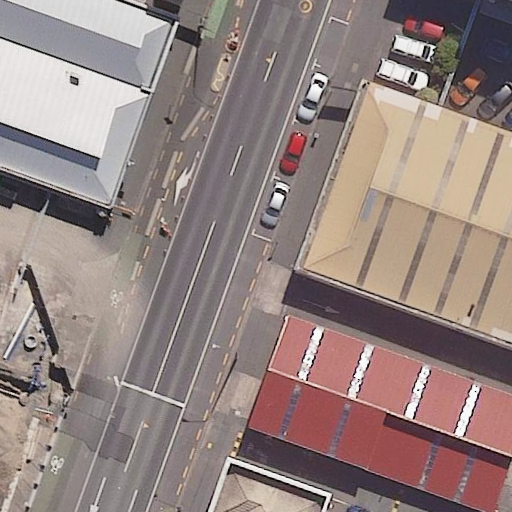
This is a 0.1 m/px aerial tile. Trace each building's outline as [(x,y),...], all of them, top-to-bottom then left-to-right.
[(0,0),(0,13),(153,69),(175,7),(156,0),(0,0)] [(511,0),(484,0),(511,10),(511,0)] [(0,143),(116,184),(153,69),(0,13),(0,143)] [(511,119),(385,74),(316,263),(511,333),(511,119)] [(0,164),(0,417),(27,427),(107,203),(0,164)] [(511,511),(511,387),(314,317),(273,430),(500,511),(511,511)] [(0,500),(27,427),(0,417),(0,500)] [(381,511),(233,459),(213,511),(381,511)]
